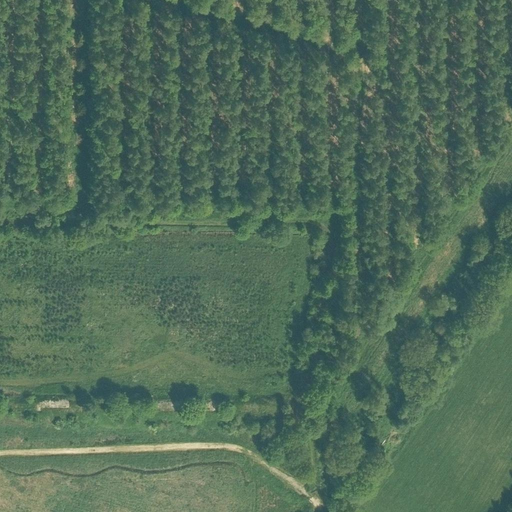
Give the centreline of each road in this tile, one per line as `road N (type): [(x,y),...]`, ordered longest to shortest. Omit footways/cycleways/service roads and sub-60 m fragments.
road 1 (track): [(320,450),(310,408),(323,228),(0,221)]
road 2 (track): [(0,453),(231,447),(325,510)]
road 3 (track): [(323,228),(310,206),(0,208)]
road 4 (track): [(312,385),(351,355),(511,123)]
road 5 (track): [(320,450),(511,185)]
road 6 (track): [(81,207),(82,0)]
